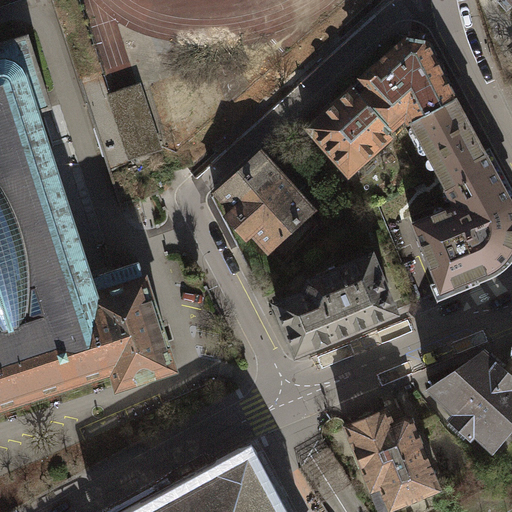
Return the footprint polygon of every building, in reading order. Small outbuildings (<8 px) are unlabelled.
[(0,405),(112,369),(117,385),(174,367),(145,277),(144,277),(139,262),(88,278),(54,172),(35,113),(52,107),(28,35),(0,43),(0,405)] [(409,123),(455,98),(426,39),(407,36),(354,85),(390,127),(406,115),(409,123)] [(390,127),(354,85),(307,127),(349,173),(390,136),(387,132),(390,127)] [(409,123),(444,188),(466,176),(468,182),(494,167),(455,98),(409,123)] [(313,208),(261,151),(215,193),(230,208),(225,214),(247,238),(252,233),(282,264),(317,224),(308,213),(313,208)] [(466,176),(444,188),(452,205),(410,220),(439,293),(492,271),(504,262),(511,251),(511,200),(494,167),(468,182),(466,176)] [(305,293),(274,304),(294,352),(396,311),(372,254),(309,280),(305,293)] [(511,374),(483,351),(430,386),(456,411),(451,416),(472,434),(476,430),(493,448),(511,424),(511,374)] [(386,408),(344,425),(370,490),(381,485),(390,507),(439,488),(411,419),(410,417),(407,415),(404,415),(402,416),(392,420),(386,408)] [(280,511),(250,453),(238,459),(238,460),(226,467),(226,466),(215,471),(216,472),(144,511),(143,510),(139,511),(280,511)]
